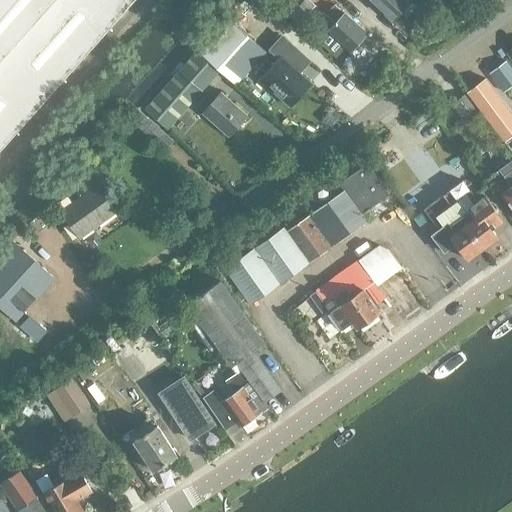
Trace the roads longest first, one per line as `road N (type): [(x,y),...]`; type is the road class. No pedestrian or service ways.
road 1 (unclassified): [(170,511),(511,276)]
road 2 (unclassified): [(298,166),(511,15)]
